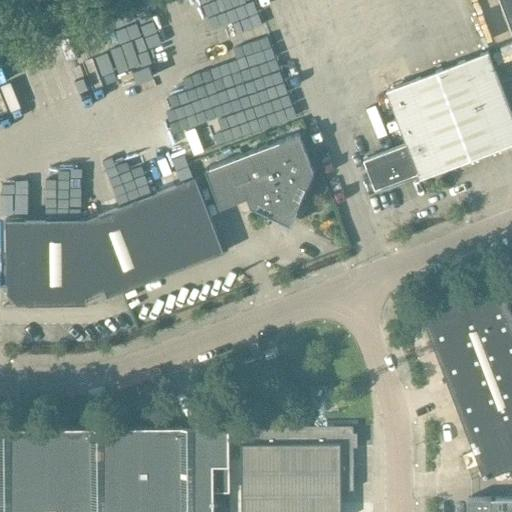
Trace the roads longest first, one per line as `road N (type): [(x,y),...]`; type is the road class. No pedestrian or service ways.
road 1 (unclassified): [(0,384),(129,372),(347,286)]
road 2 (unclassified): [(399,511),(399,429),(347,286)]
road 3 (unknown): [(0,142),(45,115),(183,65)]
road 4 (unclassified): [(347,286),(511,226)]
